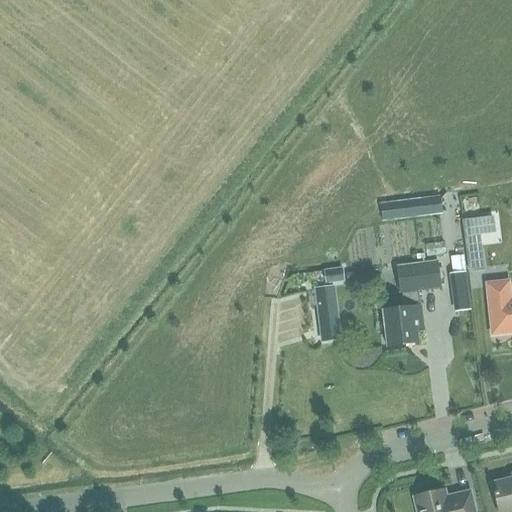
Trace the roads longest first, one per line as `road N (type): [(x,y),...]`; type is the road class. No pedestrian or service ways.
road 1 (residential): [(339,485),(264,476),(0,511)]
road 2 (residential): [(511,424),(386,455),(339,485)]
